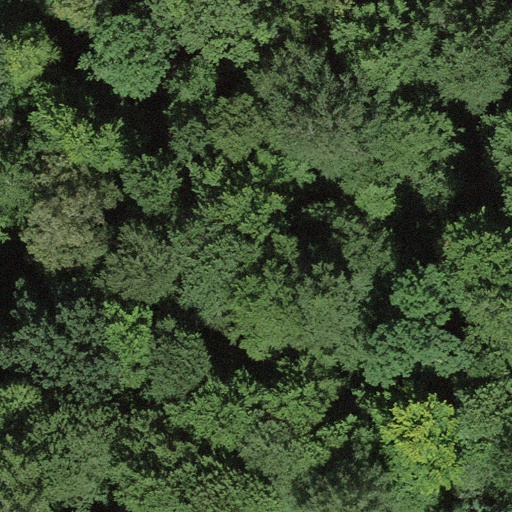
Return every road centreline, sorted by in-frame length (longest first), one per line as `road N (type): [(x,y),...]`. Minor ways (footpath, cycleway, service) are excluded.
road 1 (track): [(259,511),(336,254),(406,157),(438,0)]
road 2 (track): [(376,0),(230,60),(0,122)]
